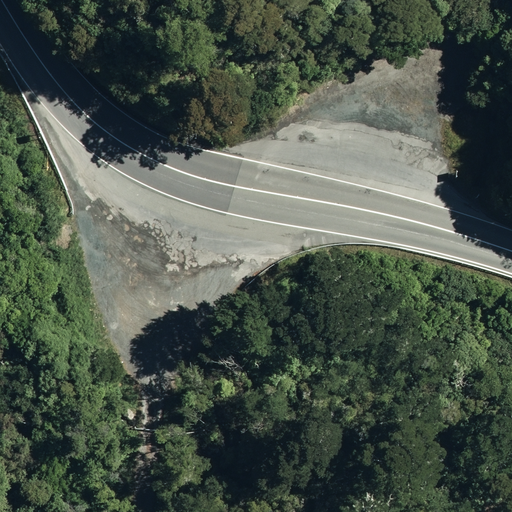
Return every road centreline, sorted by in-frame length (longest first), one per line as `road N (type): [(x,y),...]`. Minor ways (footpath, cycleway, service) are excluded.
road 1 (trunk): [(16,0),(71,95),(143,154),(198,178),(414,221),(511,252)]
road 2 (unknown): [(198,178),(270,147),(348,99),(419,93),(451,120),(469,238)]
